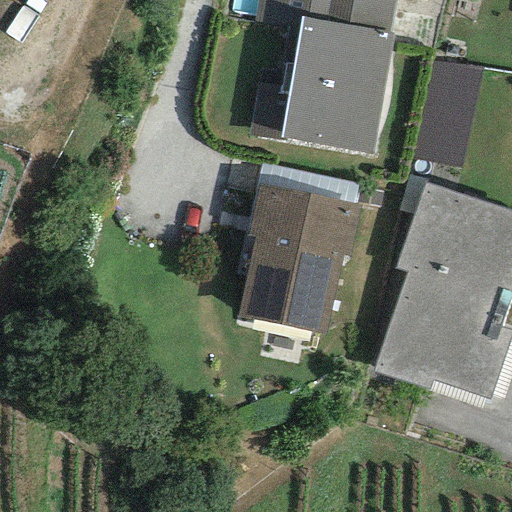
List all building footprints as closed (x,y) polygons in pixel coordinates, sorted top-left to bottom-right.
[(259,0),(256,23),(298,29),(300,17),(387,33),(392,0),(259,0)] [(387,33),(300,17),(298,29),(280,138),(370,154),(391,33),(387,33)] [(460,169),(481,68),(432,63),(412,161),(460,169)] [(353,205),(357,184),(261,163),(257,184),(353,205)] [(408,175),(397,211),(413,216),(425,183),(425,180),(408,175)] [(511,293),(511,291),(511,213),(425,183),(413,216),(394,268),(405,272),(372,372),(427,389),(433,381),(487,400),(511,332),(501,328),(511,293)] [(353,205),(257,184),(245,234),(253,236),(235,315),(322,335),(341,256),(347,256),(358,206),(353,205)]
